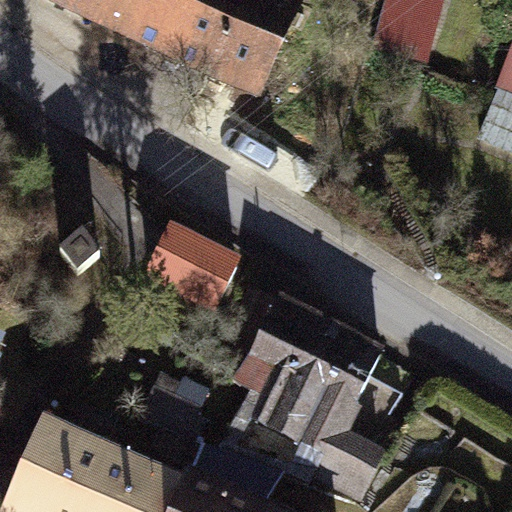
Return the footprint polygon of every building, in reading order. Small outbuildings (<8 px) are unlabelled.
[(331,0),(49,0),(48,5),(284,108),(331,0)] [(400,0),(386,54),(439,67),(456,0),(400,0)] [(257,265),(184,234),(160,291),(233,322),(257,265)] [(409,363),(290,307),(253,385),(287,401),(276,425),(341,455),(326,487),(376,511),(402,456),(372,442),(409,363)] [(0,364),(6,365),(13,332),(0,328),(0,364)] [(260,511),(65,428),(28,511),(260,511)]
